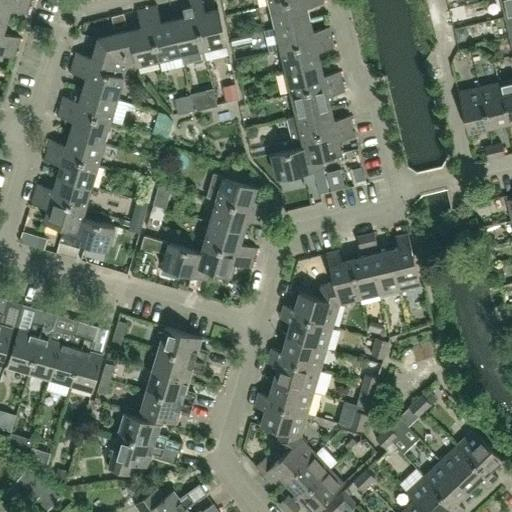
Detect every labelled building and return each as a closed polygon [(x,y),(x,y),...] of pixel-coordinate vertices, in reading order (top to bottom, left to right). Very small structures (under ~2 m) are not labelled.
[(28,14),(31,4),(15,0),(0,0),(0,18),(7,21),(10,9),(28,14)] [(204,48),(192,0),(181,0),(186,17),(173,20),(182,53),(204,48)] [(227,43),(219,9),(206,12),(202,0),(192,0),(204,48),(227,43)] [(310,19),(307,7),(324,3),(323,0),(288,0),(270,4),(276,27),(310,19)] [(511,14),(511,0),(501,0),(506,16),(511,14)] [(182,53),(173,20),(161,23),(157,5),(147,7),(159,59),(182,53)] [(159,59),(147,7),(137,10),(141,27),(129,30),(137,64),(159,59)] [(3,33),(7,21),(0,18),(0,42),(18,48),(21,38),(3,33)] [(332,37),(330,27),(313,31),(310,19),(276,27),(281,49),(332,37)] [(467,26),(455,29),(457,42),(464,40),(469,33),(467,26)] [(137,64),(129,30),(99,38),(93,57),(76,52),(73,62),(123,77),(126,67),(137,64)] [(251,32),(231,37),(233,46),(253,41),(251,32)] [(320,63),(317,51),(335,47),(332,37),(281,49),(286,71),(320,63)] [(18,48),(0,42),(0,53),(15,58),(18,48)] [(117,99),(123,77),(73,62),(70,72),(87,77),(84,89),(117,99)] [(343,81),(340,71),(323,75),(320,63),(286,71),(292,94),(343,81)] [(511,79),(499,82),(509,122),(511,121),(511,79)] [(331,108),(328,95),(345,91),(343,81),(292,94),(297,116),(331,108)] [(509,122),(499,82),(479,87),(488,127),(509,122)] [(239,99),(235,83),(222,86),(226,102),(239,99)] [(488,127),(479,87),(458,92),(468,132),(488,127)] [(110,121),(117,99),(84,89),(80,101),(63,96),(60,106),(110,121)] [(190,95),(178,98),(182,113),(194,111),(190,95)] [(104,142),(110,121),(60,106),(57,116),(74,121),(71,133),(104,142)] [(302,138),(353,126),(351,116),(334,120),(331,108),(297,116),(287,118),(292,140),(302,137),(302,138)] [(169,128),(171,121),(166,115),(158,113),(155,124),(169,128)] [(248,127),(246,133),(250,138),(256,136),(258,130),(254,126),(248,127)] [(341,153),(338,140),(356,136),(353,126),(302,138),(304,146),(305,146),(308,160),(321,157),(322,158),(341,153)] [(98,164),(104,142),(71,133),(67,145),(50,140),(47,150),(98,164)] [(502,143),(493,145),(496,157),(505,155),(502,143)] [(488,159),(496,157),(493,145),(485,147),(488,159)] [(305,146),(304,146),(271,154),(277,178),(324,167),(322,158),(321,157),(308,160),(305,146)] [(91,186),(98,164),(47,150),(44,159),(61,164),(58,177),(91,186)] [(345,187),(340,169),(326,172),(331,190),(345,187)] [(253,199),(257,186),(243,182),(245,175),(230,171),(228,178),(214,174),(207,197),(217,199),(268,214),(270,204),(253,199)] [(85,208),(91,186),(58,177),(54,189),(37,184),(34,193),(85,208)] [(148,202),(154,181),(146,179),(140,200),(148,202)] [(330,191),(327,181),(317,184),(320,193),(330,191)] [(159,182),(156,192),(169,195),(172,185),(159,182)] [(82,216),(85,208),(34,193),(31,203),(49,208),(45,221),(64,227),(78,230),(82,216)] [(265,224),(268,214),(217,199),(211,221),(244,231),(247,219),(265,224)] [(136,200),(133,211),(145,214),(148,203),(136,200)] [(107,250),(114,226),(82,216),(78,230),(64,227),(62,236),(107,250)] [(124,220),(123,224),(129,226),(128,230),(140,233),(142,225),(124,220)] [(240,243),(244,231),(211,221),(204,243),(255,258),(258,248),(240,243)] [(23,231),(20,241),(23,242),(31,245),(34,234),(23,231)] [(374,232),(366,234),(369,246),(377,244),(374,232)] [(144,234),(139,249),(151,253),(152,249),(166,253),(170,242),(156,238),(144,234)] [(360,248),(369,246),(366,234),(357,236),(360,248)] [(421,284),(408,234),(396,237),(399,247),(390,249),(399,289),(421,284)] [(202,252),(170,242),(166,253),(162,266),(208,280),(211,270),(198,266),(202,252)] [(252,268),(255,258),(204,243),(202,252),(198,266),(211,270),(231,276),(235,263),(252,268)] [(399,289),(390,249),(370,254),(380,294),(399,289)] [(360,298),(350,259),(342,261),(339,250),(327,253),(334,282),(322,284),(319,296),(318,297),(340,303),(360,298)] [(380,294),(370,254),(350,259),(360,298),(380,294)] [(297,280),(327,273),(324,258),(294,265),(297,280)] [(491,302),(511,298),(511,287),(489,291),(491,302)] [(333,326),(340,303),(318,297),(319,296),(300,291),(296,307),(285,303),(283,311),(333,326)] [(1,324),(8,299),(0,296),(0,369),(3,364),(13,327),(1,324)] [(29,372),(47,310),(37,308),(30,332),(18,329),(7,365),(29,372)] [(50,378),(61,341),(49,338),(56,313),(47,310),(29,372),(50,378)] [(327,347),(333,326),(283,311),(281,318),(291,321),(287,336),(327,347)] [(71,384),(89,323),(79,320),(72,345),(61,341),(50,378),(71,384)] [(118,320),(114,335),(123,338),(127,323),(118,320)] [(93,390),(103,354),(91,350),(99,326),(89,323),(71,384),(93,390)] [(198,349),(201,337),(165,326),(159,348),(205,362),(208,352),(198,349)] [(118,352),(123,338),(114,335),(109,349),(118,352)] [(320,370),(327,347),(287,336),(283,351),(272,347),(270,355),(320,370)] [(377,337),(375,346),(387,349),(389,341),(377,337)] [(384,358),(387,349),(375,346),(372,354),(384,358)] [(203,371),(205,362),(159,348),(152,369),(189,380),(192,368),(203,371)] [(314,391),(320,370),(270,355),(268,362),(278,365),(274,380),(314,391)] [(105,363),(101,377),(110,380),(115,365),(105,363)] [(185,391),(189,380),(152,369),(146,390),(193,404),(196,394),(185,391)] [(366,374),(364,382),(376,386),(378,377),(366,374)] [(106,394),(110,380),(101,377),(97,392),(106,394)] [(307,413),(314,391),(274,380),(270,394),(259,391),(257,399),(307,413)] [(373,394),(376,386),(364,382),(361,391),(373,394)] [(190,414),(193,404),(146,390),(140,412),(176,422),(180,410),(190,414)] [(422,395),(416,401),(424,410),(431,404),(422,395)] [(301,436),(307,413),(257,399),(255,406),(266,409),(261,425),(280,430),(301,436)] [(418,416),(424,410),(416,401),(409,407),(418,416)] [(356,410),(353,419),(365,422),(368,413),(356,410)] [(182,442),(157,435),(161,423),(124,412),(118,434),(154,444),(154,445),(179,452),(182,442)] [(363,431),(365,422),(353,419),(351,427),(363,431)] [(389,426),(383,432),(391,441),(398,435),(389,426)] [(503,458),(474,428),(457,445),(493,482),(498,477),(491,469),(503,458)] [(285,481),(316,453),(300,437),(301,436),(280,430),(276,443),(285,452),(274,462),(267,455),(256,466),(271,482),(279,475),(285,481)] [(11,432),(8,442),(15,445),(19,434),(11,432)] [(385,447),(391,441),(383,432),(376,438),(385,447)] [(179,452),(154,445),(154,444),(118,434),(108,467),(133,474),(136,463),(148,466),(151,457),(176,463),(179,452)] [(353,437),(345,445),(349,449),(357,442),(353,437)] [(63,480),(72,448),(62,445),(53,477),(63,480)] [(493,482),(457,445),(441,460),(469,490),(480,480),(487,488),(493,482)] [(31,447),(28,457),(45,472),(51,452),(31,447)] [(299,496),(329,468),(316,453),(285,481),(299,496)] [(469,490),(441,460),(424,476),(458,511),(461,511),(465,508),(458,501),(469,490)] [(61,497),(29,467),(7,491),(27,510),(36,500),(48,511),(61,497)] [(314,511),(344,483),(329,468),(299,496),(314,511)] [(367,469),(360,475),(369,484),(375,478),(367,469)] [(362,490),(369,484),(360,475),(354,481),(362,490)] [(458,511),(424,476),(406,493),(414,500),(415,500),(426,511),(445,511),(447,511),(458,511)] [(163,497),(156,487),(135,502),(142,511),(180,511),(186,508),(173,490),(163,497)] [(200,489),(185,496),(191,507),(205,500),(200,489)] [(345,490),(327,506),(332,511),(339,511),(345,506),(350,511),(358,504),(345,490)] [(279,503),(285,510),(294,501),(288,495),(279,503)] [(426,511),(415,500),(414,500),(401,511),(426,511)] [(295,511),(300,508),(294,501),(285,510),(286,511),(295,511)] [(218,511),(220,511),(214,503),(200,511),(188,511),(186,508),(180,511),(218,511)]
